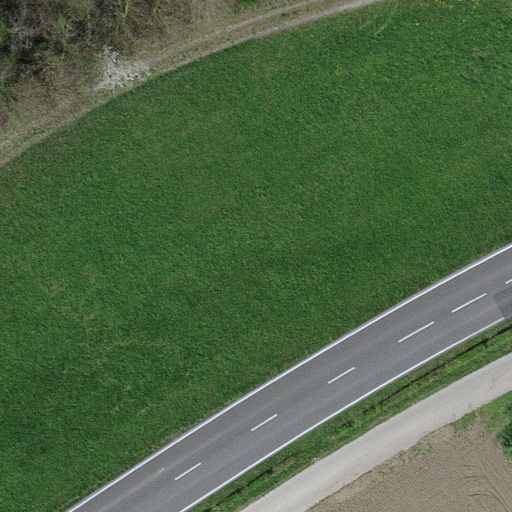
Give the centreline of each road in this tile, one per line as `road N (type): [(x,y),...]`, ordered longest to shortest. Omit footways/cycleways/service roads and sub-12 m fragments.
road 1 (primary): [(123,511),(325,382),(511,278)]
road 2 (track): [(342,0),(0,139)]
road 3 (track): [(268,511),(511,369)]
